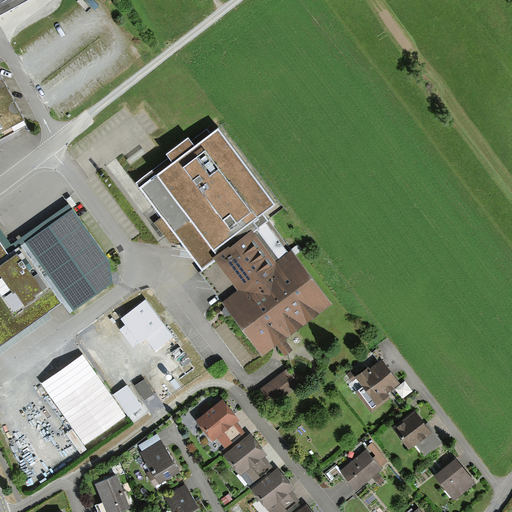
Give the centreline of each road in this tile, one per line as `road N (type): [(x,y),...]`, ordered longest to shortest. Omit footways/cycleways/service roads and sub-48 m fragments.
road 1 (track): [(236,0),(87,115)]
road 2 (residential): [(232,383),(333,511)]
road 3 (track): [(127,440),(204,380),(232,383)]
